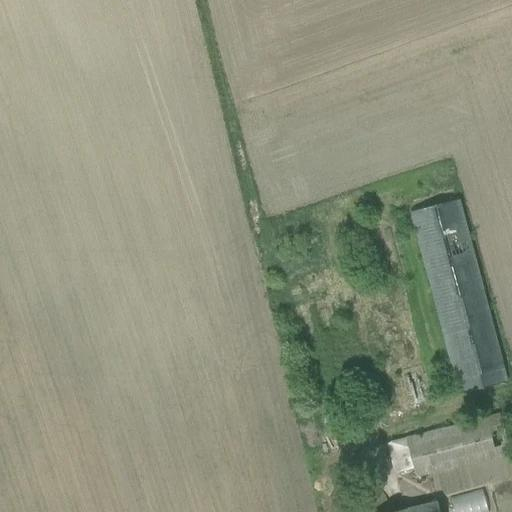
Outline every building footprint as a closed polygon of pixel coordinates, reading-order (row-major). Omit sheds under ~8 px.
[(402,207),(440,392),(491,382),(486,359),(483,360),(474,319),(455,323),(430,201),(402,207)] [(487,417),(396,430),(402,473),(494,459),(487,417)] [(379,471),(400,468),(394,436),(373,440),(379,471)] [(444,511),(472,511),(473,499),(445,499),(444,511)] [(439,511),(437,501),(391,511),(439,511)]
